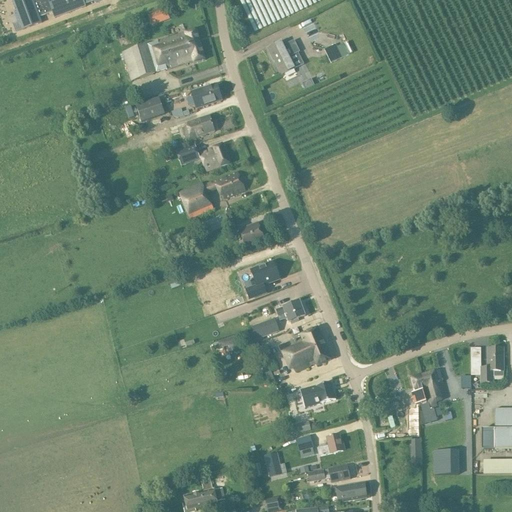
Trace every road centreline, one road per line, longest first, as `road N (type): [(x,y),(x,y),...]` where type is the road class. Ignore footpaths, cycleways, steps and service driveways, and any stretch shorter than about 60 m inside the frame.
road 1 (unclassified): [(351,376),(263,159),(230,61),(220,0)]
road 2 (unclassified): [(351,376),(444,338),(511,322)]
road 3 (unclassified): [(375,511),(365,400),(351,376)]
